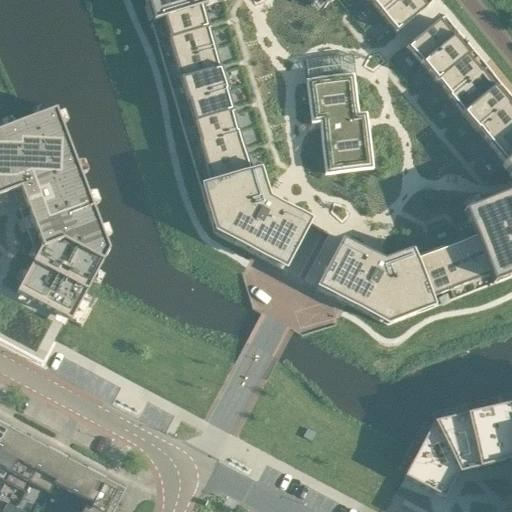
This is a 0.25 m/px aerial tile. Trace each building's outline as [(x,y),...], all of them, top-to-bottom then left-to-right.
[(143,0),(145,6),(152,4),(156,19),(150,21),(150,22),(162,19),(201,7),(225,0),(224,0),(143,0)] [(367,0),(381,16),(399,0),(367,0)] [(395,33),(426,8),(419,0),(399,0),(381,16),(395,33)] [(207,28),(201,7),(162,19),(168,40),(207,28)] [(420,65),(453,39),(438,21),(406,48),(420,65)] [(214,49),(207,28),(168,40),(166,41),(173,61),(214,49)] [(435,82),(466,56),(453,39),(420,65),(435,82)] [(220,70),(214,49),(173,61),(179,82),(220,70)] [(353,55),(305,61),(307,82),(352,77),(352,76),(355,75),(353,55)] [(449,98),(480,72),(466,56),(435,82),(449,98)] [(226,90),(220,70),(179,82),(185,103),(187,102),(226,90)] [(462,115),(494,89),(480,72),(449,98),(462,115)] [(307,82),(312,124),(319,123),(326,174),(371,169),(364,115),(357,116),(352,77),(307,82)] [(476,131),(508,105),(494,89),(462,115),(476,131)] [(232,111),(226,90),(187,102),(193,123),(232,111)] [(490,148),(511,130),(511,110),(508,105),(476,131),(490,148)] [(0,130),(0,204),(15,198),(36,255),(16,292),(66,318),(71,321),(94,278),(108,250),(55,110),(0,130)] [(238,132),(232,111),(193,123),(199,144),(238,132)] [(511,158),(511,130),(490,148),(504,165),(511,158)] [(244,153),(238,132),(199,144),(197,144),(203,165),(244,153)] [(251,174),(244,153),(204,165),(210,187),(251,174)] [(511,180),(511,191),(464,210),(474,237),(489,275),(493,285),(495,284),(493,278),(505,274),(507,279),(511,277),(511,158),(504,165),(501,167),(511,180)] [(269,199),(260,171),(251,174),(210,187),(200,190),(207,188),(211,202),(204,204),(213,234),(219,237),(222,231),(233,237),(230,243),(269,263),(272,257),(285,264),(281,270),(284,271),(310,221),(269,199)] [(474,237),(455,244),(470,283),(489,275),(474,237)] [(415,260),(411,250),(384,260),(343,239),(317,289),(387,326),(433,308),(430,298),(415,260)] [(455,244),(435,252),(450,291),(470,283),(455,244)] [(450,291),(435,252),(415,260),(430,298),(450,291)] [(511,511),(511,403),(432,422),(404,475),(395,493),(430,511),(511,511)] [(0,445),(9,429),(0,424),(0,445)] [(0,478),(4,481),(9,472),(10,473),(28,439),(9,429),(0,445),(0,478)] [(315,433),(307,429),(303,436),(311,441),(315,433)] [(4,481),(25,492),(30,484),(29,483),(47,449),(28,439),(10,473),(9,472),(4,481)] [(29,483),(30,484),(49,494),(54,484),(53,484),(66,459),(47,449),(29,483)] [(66,459),(53,484),(54,484),(72,494),(85,469),(66,459)] [(85,469),(72,494),(90,504),(91,504),(104,479),(85,469)] [(90,504),(87,509),(87,510),(91,511),(113,511),(125,490),(104,479),(91,504),(90,504)] [(7,502),(3,511),(13,511),(16,507),(7,502)]
